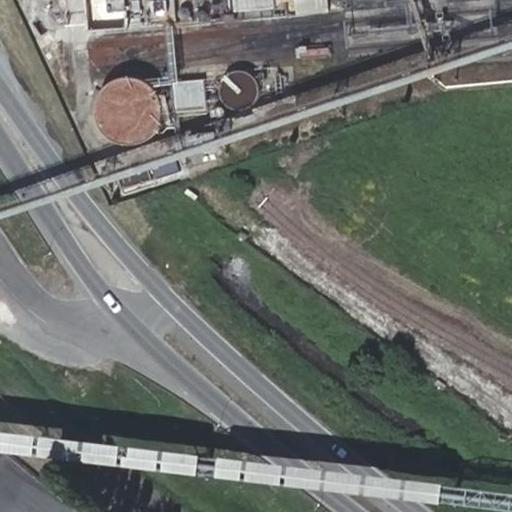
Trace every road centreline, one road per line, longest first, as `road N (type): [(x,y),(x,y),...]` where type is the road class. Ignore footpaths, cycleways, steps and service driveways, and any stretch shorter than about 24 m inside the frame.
road 1 (secondary): [(415,511),(302,422),(166,296),(74,191),(0,87)]
road 2 (secondary): [(0,137),(102,295),(351,511)]
